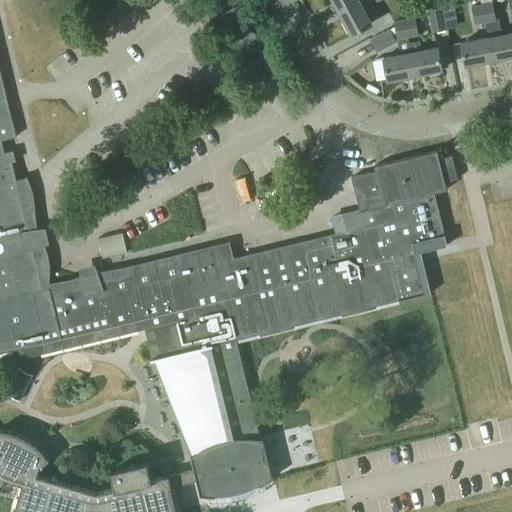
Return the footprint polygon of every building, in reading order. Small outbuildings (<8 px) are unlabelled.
[(332,0),(338,10),(355,0),(332,0)] [(359,0),(355,0),(338,10),(351,34),(371,22),(359,0)] [(432,28),(458,24),(453,0),(451,0),(428,4),(432,28)] [(491,0),(480,0),(482,4),(485,21),(495,19),(491,0)] [(255,85),(276,74),(239,3),(217,14),(255,85)] [(471,6),(474,23),(485,21),(482,4),(471,6)] [(418,34),(415,18),(404,20),(408,36),(418,34)] [(511,30),(502,32),(499,18),(495,19),(485,21),(488,35),(492,58),(511,53),(511,30)] [(404,20),(394,22),(398,38),(408,36),(404,20)] [(388,28),(370,38),(376,50),(395,40),(388,28)] [(488,35),(461,40),(465,63),(492,58),(488,35)] [(414,72),(409,42),(407,36),(397,38),(400,51),(383,54),(388,77),(414,72)] [(419,40),(409,42),(414,72),(441,67),(437,44),(420,47),(419,40)] [(177,511),(171,486),(184,483),(192,481),(196,480),(200,494),(211,495),(222,495),(222,494),(231,494),(232,501),(246,498),(245,491),(253,487),(253,488),(263,482),(273,476),(269,463),(267,452),(263,436),(260,436),(236,339),(259,333),(260,335),(294,327),(294,325),(342,313),(342,315),(377,307),(376,304),(398,299),(427,292),(419,258),(423,257),(421,249),(445,243),(445,242),(433,192),(446,189),(444,181),(457,178),(451,155),(438,158),(436,150),(375,165),(376,170),(371,171),(351,176),(359,208),(343,212),(347,230),(348,234),(333,237),(332,234),(233,258),(229,242),(226,243),(131,266),(49,286),(23,178),(16,180),(12,161),(7,163),(5,153),(2,141),(15,137),(11,121),(6,99),(0,74),(0,473),(3,477),(22,482),(13,511),(177,511)] [(292,184),(273,189),(278,208),(297,203),(292,184)]
